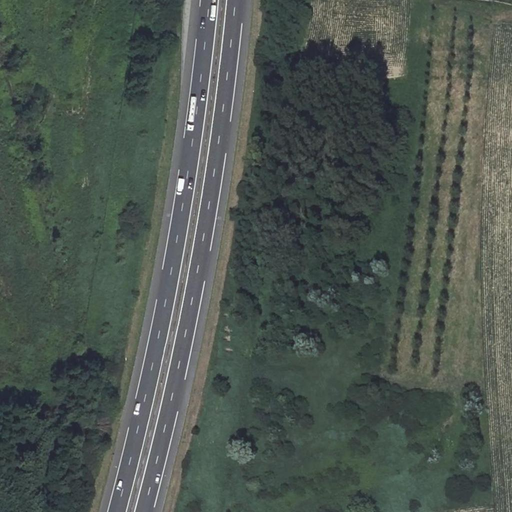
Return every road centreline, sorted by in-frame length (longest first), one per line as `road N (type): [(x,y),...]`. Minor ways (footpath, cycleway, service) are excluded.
road 1 (motorway): [(143,511),(207,217),(235,0)]
road 2 (motorway): [(208,0),(182,216),(117,511)]
